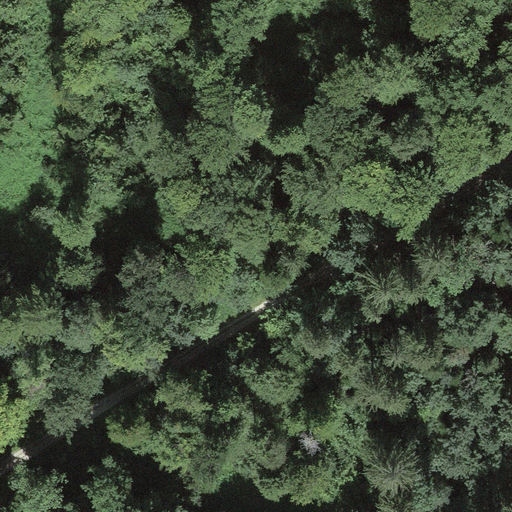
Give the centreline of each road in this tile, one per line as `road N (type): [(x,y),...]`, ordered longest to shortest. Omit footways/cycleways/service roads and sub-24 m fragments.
road 1 (track): [(0,464),(511,169)]
road 2 (track): [(386,238),(0,186)]
